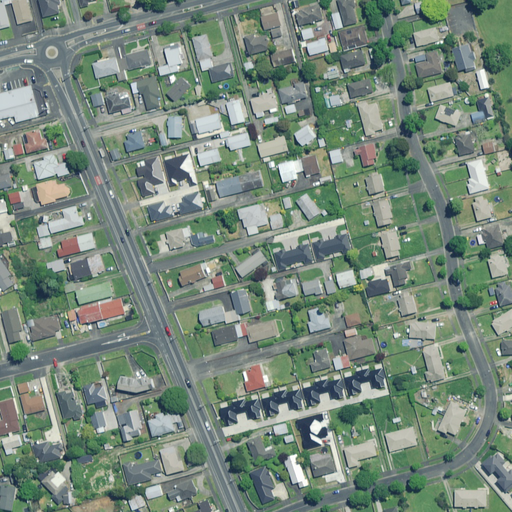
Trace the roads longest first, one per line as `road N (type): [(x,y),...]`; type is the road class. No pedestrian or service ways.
road 1 (residential): [(379,0),(408,131),(441,208),(456,293),(483,368),(488,418),(462,458),(289,511)]
road 2 (secondary): [(162,328),(54,62)]
road 3 (secondary): [(239,511),(162,328)]
road 4 (secondary): [(224,0),(61,47)]
road 5 (residential): [(0,371),(162,328)]
